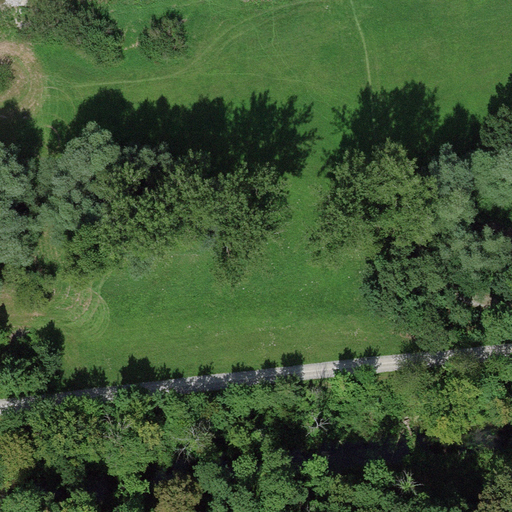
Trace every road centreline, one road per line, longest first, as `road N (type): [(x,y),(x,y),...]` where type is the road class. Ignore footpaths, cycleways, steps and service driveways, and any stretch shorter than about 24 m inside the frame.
road 1 (track): [(0,411),(511,355)]
road 2 (track): [(511,307),(475,302),(435,278),(401,235),(378,164)]
